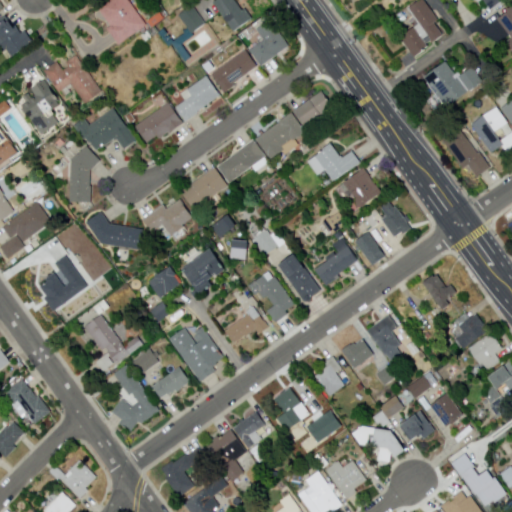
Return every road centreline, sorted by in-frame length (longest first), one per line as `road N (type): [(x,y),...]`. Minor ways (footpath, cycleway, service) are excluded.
road 1 (residential): [(126,473),(511,192)]
road 2 (tertiary): [(300,0),(511,293)]
road 3 (residential): [(0,297),(154,511)]
road 4 (residential): [(337,50),(135,186)]
road 5 (residential): [(86,416),(0,502)]
